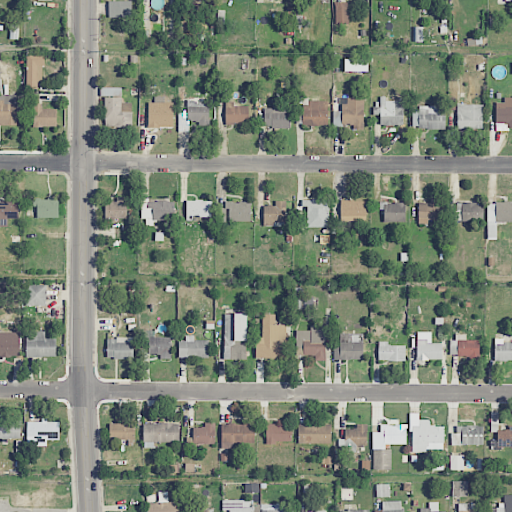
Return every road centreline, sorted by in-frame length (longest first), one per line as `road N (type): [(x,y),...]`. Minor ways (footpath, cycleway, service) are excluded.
road 1 (tertiary): [(91,511),(85,0)]
road 2 (residential): [(511,393),(0,389)]
road 3 (residential): [(511,164),(0,161)]
